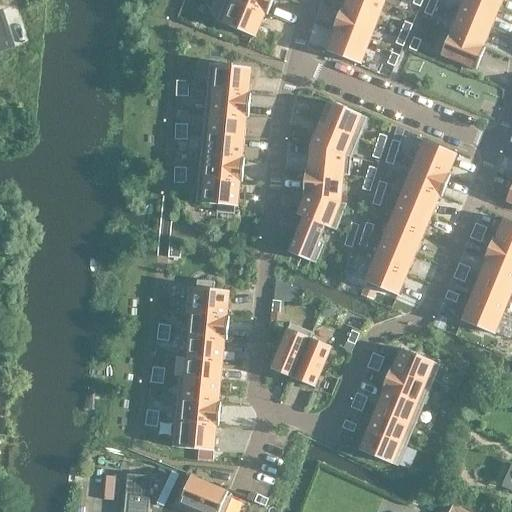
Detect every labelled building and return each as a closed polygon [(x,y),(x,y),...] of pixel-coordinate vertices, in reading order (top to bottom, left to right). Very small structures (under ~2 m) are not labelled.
[(232,0),(233,1),(266,15),(266,16),(267,16),(274,0),(232,0)] [(348,0),(344,11),(343,12),(377,25),(385,5),(372,0),(348,0)] [(464,0),(458,15),(492,29),(500,9),(478,0),(464,0)] [(478,0),(500,9),(503,0),(478,0)] [(233,1),(223,25),(256,39),(266,16),(266,15),(233,1)] [(432,17),(437,6),(429,3),(424,14),(432,17)] [(0,52),(29,42),(16,6),(0,11),(0,52)] [(335,33),(336,32),(369,45),(377,25),(343,12),(344,11),(342,10),(333,32),(335,33)] [(450,35),(483,49),(492,29),(458,15),(450,35)] [(408,37),(413,26),(405,23),(401,33),(408,37)] [(335,33),(328,53),(361,66),(369,45),(336,32),(335,33)] [(404,47),(408,37),(401,33),(396,44),(403,47),(404,47)] [(477,71),(485,50),(455,37),(450,35),(442,56),(477,71)] [(422,41),(414,38),(409,49),(417,53),(422,41)] [(395,68),(400,56),(392,53),(387,64),(395,68)] [(249,95),(252,70),(216,67),(213,93),(249,96),(249,95)] [(189,82),(177,82),(177,90),(189,90),(189,82)] [(189,90),(177,90),(177,98),(189,98),(189,90)] [(213,93),(211,114),(247,118),(247,119),(249,119),(251,95),(249,95),(249,96),(213,93)] [(354,138),(361,116),(326,102),(318,122),(354,138)] [(0,140),(13,136),(4,107),(0,108),(0,140)] [(247,119),(247,118),(211,114),(209,136),(245,139),(247,119)] [(346,157),(354,138),(318,122),(308,146),(346,157)] [(188,126),(176,125),(176,133),(188,133),(188,126)] [(188,133),(176,133),(176,141),(187,141),(188,133)] [(243,160),(245,139),(209,136),(207,157),(243,161),(243,160)] [(376,147),(384,149),(387,138),(380,136),(376,147)] [(397,155),(400,144),(393,142),(389,153),(397,155)] [(424,142),(415,163),(449,177),(449,176),(457,156),(424,142)] [(307,172),(344,177),(346,157),(308,146),(307,172)] [(372,158),(380,161),(384,149),(376,147),(372,158)] [(393,166),(397,155),(389,153),(385,164),(393,166)] [(207,157),(205,179),(241,182),(241,183),(243,183),(245,160),(243,160),(243,161),(207,157)] [(415,163),(407,183),(440,197),(440,198),(442,198),(451,177),(449,176),(449,177),(415,163)] [(366,179),(374,182),(377,170),(369,168),(366,179)] [(187,169),(175,169),(175,176),(187,177),(187,169)] [(305,171),(304,194),(341,204),(344,177),(307,172),(305,171)] [(187,177),(175,176),(174,184),(186,185),(187,177)] [(241,183),(241,182),(205,179),(202,205),(238,208),(241,183)] [(362,190),(370,193),(374,182),(366,179),(362,190)] [(384,197),(387,185),(380,183),(376,194),(384,197)] [(407,183),(399,203),(432,217),(440,198),(440,197),(407,183)] [(304,194),(296,213),(302,217),(325,226),(332,227),(341,204),(304,194)] [(380,208),(384,197),(376,194),(372,205),(380,208)] [(399,203),(390,223),(424,237),(432,217),(399,203)] [(302,217),(288,253),(310,262),(325,226),(302,217)] [(511,248),(511,224),(504,221),(495,241),(511,248)] [(390,223),(382,243),(415,257),(424,237),(390,223)] [(348,235),(356,237),(359,226),(352,224),(348,235)] [(371,238),(374,227),(366,224),(363,235),(371,238)] [(484,237),(487,230),(476,225),(473,232),(484,237)] [(481,244),(484,237),(473,232),(470,239),(481,244)] [(344,246),(352,248),(356,237),(348,235),(344,246)] [(367,249),(371,238),(363,235),(359,247),(367,249)] [(511,271),(511,248),(495,241),(493,240),(484,261),(486,262),(487,261),(511,271)] [(180,259),(182,248),(170,242),(168,258),(180,259)] [(382,243),(374,263),(407,276),(415,257),(382,243)] [(511,295),(511,294),(511,271),(487,261),(486,262),(478,281),(511,295)] [(352,277),(355,266),(348,263),(344,275),(352,277)] [(374,263),(365,283),(398,297),(407,276),(374,263)] [(467,277),(470,270),(459,265),(456,272),(467,277)] [(464,284),(467,277),(456,272),(453,279),(464,284)] [(503,315),(511,295),(478,281),(470,301),(503,315)] [(194,289),(191,315),(227,319),(227,318),(230,293),(194,289)] [(456,304),(459,297),(448,292),(445,299),(456,304)] [(495,336),(503,315),(470,301),(461,322),(495,336)] [(280,315),(281,303),(273,302),(272,314),(280,315)] [(191,315),(189,337),(225,340),(225,341),(227,341),(229,318),(227,318),(227,319),(191,315)] [(158,333),(170,335),(171,327),(159,326),(158,333)] [(293,380),(310,339),(288,330),(271,370),(293,380)] [(355,346),(360,335),(352,332),(347,343),(355,346)] [(157,341),(169,343),(170,335),(158,333),(157,341)] [(189,337),(187,358),(223,362),(225,341),(225,340),(189,337)] [(315,389),(332,348),(310,339),(293,380),(315,389)] [(401,350),(393,371),(426,385),(435,364),(401,350)] [(381,366),(384,359),(373,354),(370,362),(381,366)] [(187,358),(185,380),(221,383),(223,362),(187,358)] [(378,373),(381,366),(370,362),(367,369),(378,373)] [(152,376),(164,378),(165,370),(153,368),(152,376)] [(393,371),(384,391),(418,405),(426,385),(393,371)] [(151,384),(163,385),(164,378),(152,376),(151,384)] [(185,380),(183,401),(219,405),(219,404),(221,383),(185,380)] [(384,391),(376,411),(410,425),(410,424),(418,405),(384,391)] [(365,406),(368,399),(357,394),(354,402),(365,406)] [(183,401),(181,423),(217,426),(217,427),(219,427),(221,404),(219,404),(219,405),(183,401)] [(362,413),(365,406),(354,402),(351,409),(362,413)] [(146,419),(158,421),(159,413),(147,411),(146,419)] [(368,431),(401,445),(401,446),(403,446),(412,425),(410,424),(410,425),(376,411),(368,431)] [(145,427),(157,428),(158,421),(146,419),(145,427)] [(353,433),(357,426),(345,421),(342,429),(353,433)] [(181,423),(178,449),(214,452),(217,427),(217,426),(181,423)] [(368,431),(359,452),(393,465),(401,446),(401,445),(368,431)] [(148,511),(149,506),(152,477),(128,475),(124,511),(148,511)] [(196,511),(220,511),(228,493),(191,478),(180,505),(196,511)] [(265,507),(269,500),(258,495),(254,503),(265,507)] [(475,511),(454,503),(450,511),(475,511)]
